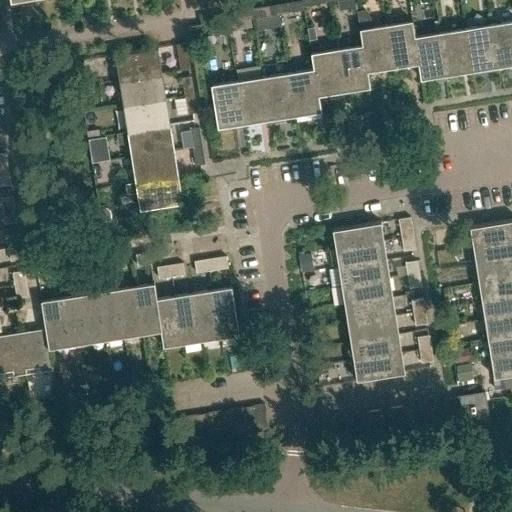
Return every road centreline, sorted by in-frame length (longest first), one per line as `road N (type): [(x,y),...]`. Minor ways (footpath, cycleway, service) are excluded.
road 1 (residential): [(286,511),(293,412),(270,229),(285,205),(445,180),(479,153)]
road 2 (unclassified): [(0,482),(275,511)]
